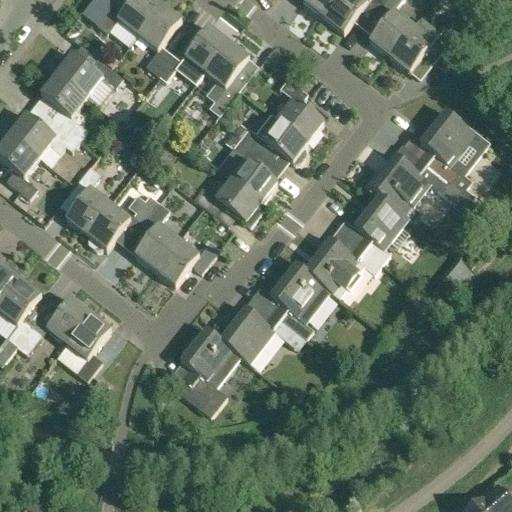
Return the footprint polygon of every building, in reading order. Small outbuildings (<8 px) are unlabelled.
[(117,25),(137,40),(160,10),(148,0),(134,0),(121,17),(112,10),(96,31),(106,39),(117,25)] [(308,0),(303,7),(324,23),(341,0),(308,0)] [(341,0),(324,23),(344,39),(371,3),(381,11),(389,0),(341,0)] [(405,0),(389,0),(381,11),(391,18),(369,46),(390,62),(414,31),(394,16),(405,0)] [(181,26),(160,10),(137,40),(158,56),(145,71),(155,79),(171,59),(161,52),(181,26)] [(425,59),(435,66),(454,41),(444,34),(434,47),(414,31),(390,62),(410,78),(425,59)] [(204,78),(228,48),(207,32),(184,62),(204,78)] [(466,41),(449,62),(455,67),(472,46),(466,41)] [(248,64),(228,48),(204,78),(216,87),(205,101),(224,116),(240,96),(230,88),(248,64)] [(283,61),(273,53),(263,65),(273,73),(283,61)] [(72,59),(56,79),(86,103),(102,82),(116,93),(123,83),(104,67),(96,77),(72,59)] [(171,59),(155,79),(166,87),(181,67),(171,59)] [(76,116),(86,103),(56,79),(40,100),(62,116),(54,126),(80,146),(87,136),(77,128),(83,121),(76,116)] [(294,104),(278,124),(308,148),(324,128),(300,109),(307,99),(288,84),(280,93),(294,104)] [(225,116),(219,124),(227,131),(234,122),(225,116)] [(461,196),(462,197),(470,187),(463,180),(476,164),(488,148),(446,116),(420,149),(426,154),(418,163),(461,196)] [(72,156),(80,146),(54,126),(46,135),(25,119),(9,139),(40,163),(49,150),(60,159),(66,151),(72,156)] [(308,148),(278,124),(263,144),(249,134),(241,144),(261,159),(267,150),(292,169),(295,170),(300,168),(304,163),(305,157),(303,155),(308,148)] [(40,163),(9,139),(0,150),(0,165),(14,176),(7,186),(21,197),(15,205),(23,211),(29,203),(29,204),(37,193),(24,183),(40,163)] [(252,170),(261,159),(241,144),(233,154),(247,164),(231,184),(261,209),(277,188),(252,170)] [(370,193),(379,200),(380,200),(398,215),(399,214),(409,222),(412,224),(419,215),(414,211),(431,189),(453,206),(461,196),(418,163),(411,172),(396,160),(370,193)] [(66,224),(87,240),(110,209),(90,193),(101,179),(91,172),(75,192),(85,199),(66,224)] [(256,214),(261,209),(231,184),(215,204),(202,194),(194,204),(213,219),(220,210),(245,229),(246,228),(250,232),(261,218),(256,214)] [(453,206),(450,209),(466,222),(477,208),(473,205),(469,202),(465,199),(462,197),(461,196),(453,206)] [(134,220),(144,228),(160,208),(150,200),(134,220)] [(409,222),(399,214),(398,215),(380,200),(379,200),(354,233),(364,240),(356,250),(383,269),(391,258),(385,254),(390,247),(398,253),(410,238),(402,232),(409,222)] [(170,216),(160,208),(144,228),(154,236),(135,260),(155,276),(179,245),(159,229),(170,216)] [(87,240),(91,243),(89,245),(90,249),(98,255),(102,255),(103,253),(107,255),(131,224),(110,209),(87,240)] [(490,226),(486,232),(495,240),(500,233),(490,226)] [(330,244),(305,276),(305,277),(323,291),(322,291),(330,297),(345,309),(347,307),(340,302),(346,294),(350,297),(362,282),(358,279),(364,271),(374,280),(383,269),(356,250),(349,259),(330,244)] [(179,245),(155,276),(176,292),(192,271),(202,279),(221,255),(210,247),(199,260),(179,245)] [(453,269),(465,279),(470,273),(459,263),(453,269)] [(0,311),(21,285),(18,283),(20,280),(20,276),(8,268),(5,268),(3,271),(0,269),(0,268),(0,311)] [(306,328),(330,297),(322,291),(323,291),(305,277),(305,276),(296,269),(270,302),(279,309),(272,318),(298,338),(306,345),(307,345),(315,335),(306,328)] [(7,344),(18,351),(33,332),(23,324),(41,300),(21,285),(0,311),(0,317),(17,331),(7,344)] [(46,334),(67,349),(91,318),(71,302),(46,334)] [(245,313),(221,345),(220,346),(239,360),(239,361),(248,368),(273,336),(290,349),(298,338),(272,318),(264,328),(245,313)] [(111,334),(91,318),(67,349),(87,365),(77,378),(87,385),(102,366),(92,358),(111,334)] [(43,339),(33,332),(18,351),(28,359),(43,339)] [(195,350),(192,347),(183,359),(186,361),(181,367),(190,374),(183,384),(184,385),(176,396),(200,415),(211,423),(227,402),(217,394),(214,392),(239,361),(239,360),(220,346),(221,345),(207,335),(199,344),(195,350)] [(101,401),(109,389),(100,382),(91,394),(101,401)] [(163,414),(165,426),(175,424),(173,413),(163,414)] [(511,511),(511,509),(497,492),(474,511),(511,511)] [(30,511),(36,511),(40,502),(32,500),(28,511),(30,511)]
